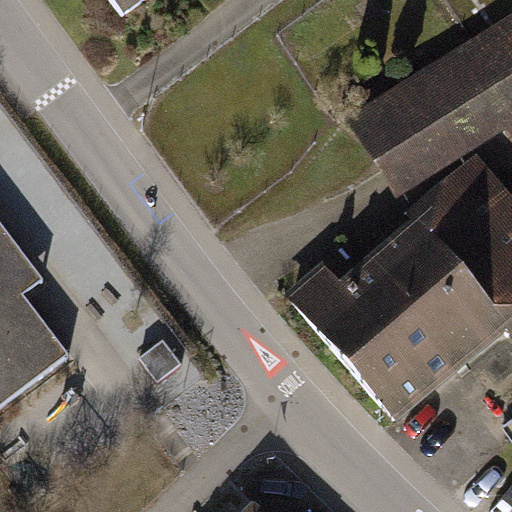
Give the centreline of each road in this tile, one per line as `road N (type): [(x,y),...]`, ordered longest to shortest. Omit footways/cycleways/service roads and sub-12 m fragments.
road 1 (residential): [(0,19),(291,398)]
road 2 (residential): [(171,511),(291,398)]
road 3 (residential): [(291,398),(402,511)]
